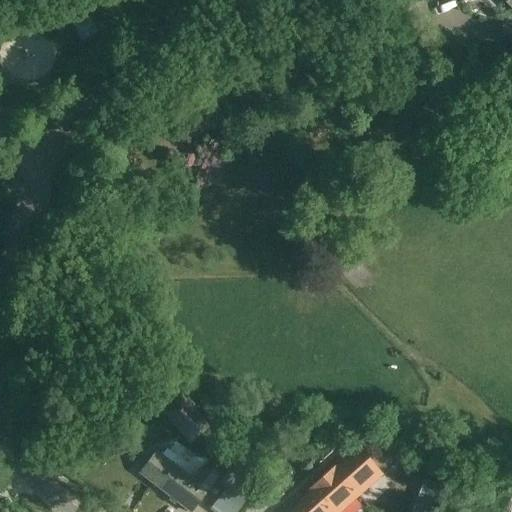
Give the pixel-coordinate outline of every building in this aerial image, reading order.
[(511,28),(505,27),(501,44),(511,46),(511,28)] [(164,413),(191,445),(210,429),(182,396),(164,413)] [(343,511),(383,477),(360,451),(290,511),(343,511)] [(159,455),(143,476),(190,511),(192,511),(219,477),(206,467),(194,482),(159,455)] [(217,511),(240,511),(256,491),(228,470),(218,483),(225,488),(211,507),(217,511)] [(424,480),(420,492),(412,511),(426,511),(433,497),(437,485),(424,480)]
